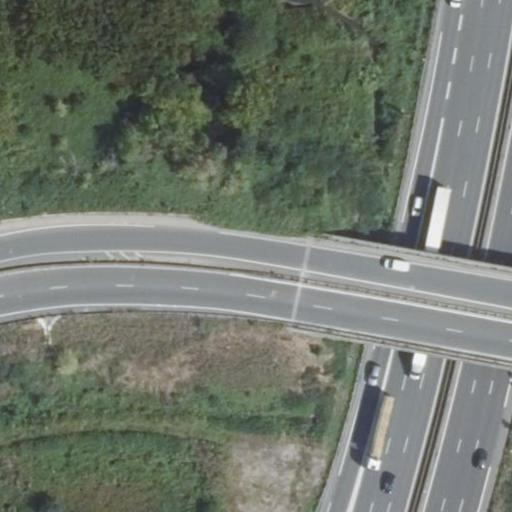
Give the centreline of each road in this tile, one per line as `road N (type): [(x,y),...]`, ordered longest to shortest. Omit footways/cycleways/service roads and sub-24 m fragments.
road 1 (motorway): [(0,298),(192,286),(511,344)]
road 2 (motorway): [(511,296),(207,245),(94,239),(0,251)]
road 3 (motorway): [(473,125),(429,193),(337,511)]
road 4 (motorway): [(473,125),(381,511)]
road 5 (motorway): [(452,511),(511,245)]
road 6 (motorway): [(492,0),(473,125)]
